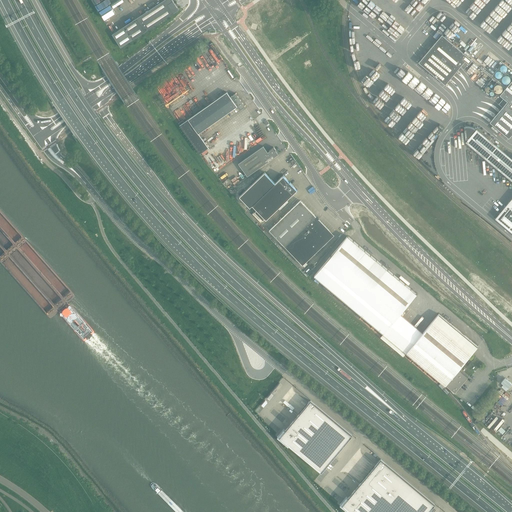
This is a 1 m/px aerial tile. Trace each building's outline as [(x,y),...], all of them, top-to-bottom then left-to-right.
[(117,0),(107,0),(98,6),(106,19),(123,8),(117,0)] [(164,0),(124,26),(133,40),(179,10),(172,0),(164,0)] [(124,26),(112,34),(121,48),(133,40),(124,26)] [(421,60),(419,63),(445,85),(447,82),(451,78),(455,74),(459,69),(461,66),(464,68),(468,63),(469,64),(471,61),(442,35),(432,47),(428,52),(425,55),(421,60)] [(372,68),(362,80),(370,87),(380,75),(372,68)] [(492,119),(490,123),(509,139),(511,135),(511,134),(511,80),(499,95),(501,97),(503,99),(504,100),(500,104),(503,106),(502,107),(501,109),(497,114),(492,119)] [(198,134),(237,107),(230,97),(227,92),(184,122),(183,120),(178,124),(200,154),(208,148),(198,134)] [(236,93),(230,97),(237,107),(240,111),(245,107),(236,93)] [(511,158),(476,128),(465,142),(511,181),(511,158)] [(260,129),(256,132),(261,141),(266,138),(260,129)] [(247,176),(278,155),(275,150),(276,150),(274,147),(269,151),(268,152),(263,146),(238,164),(247,176)] [(265,172),(239,197),(250,207),(252,205),(275,183),(265,172)] [(266,220),(297,190),(297,189),(297,190),(284,176),(284,175),(275,183),(252,205),(257,210),(255,213),(263,221),(265,219),(266,220)] [(333,235),(319,220),(319,219),(318,219),(316,217),(316,216),(301,201),(301,200),(269,231),(303,265),(334,235),(333,235)] [(511,214),(504,208),(495,219),(511,233),(511,214)] [(343,238),(312,275),(452,390),(479,357),(474,338),(436,307),(429,307),(416,323),(384,298),(380,295),(393,279),(392,272),(346,234),(344,238),(343,238)] [(508,389),(511,384),(505,378),(501,383),(508,389)] [(345,444),(352,435),(311,400),(290,425),(288,428),(285,430),(280,437),(289,445),(321,472),(325,468),(344,445),(345,444)] [(428,511),(435,504),(381,459),(352,494),(349,496),(348,498),(342,505),(350,511),(428,511)]
